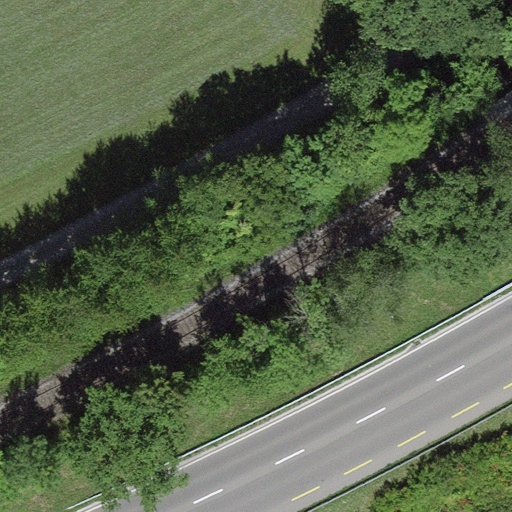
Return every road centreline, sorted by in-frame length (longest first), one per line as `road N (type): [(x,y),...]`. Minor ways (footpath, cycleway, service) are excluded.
road 1 (track): [(0,278),(360,80),(410,35),(431,0)]
road 2 (secondary): [(179,511),(511,340)]
